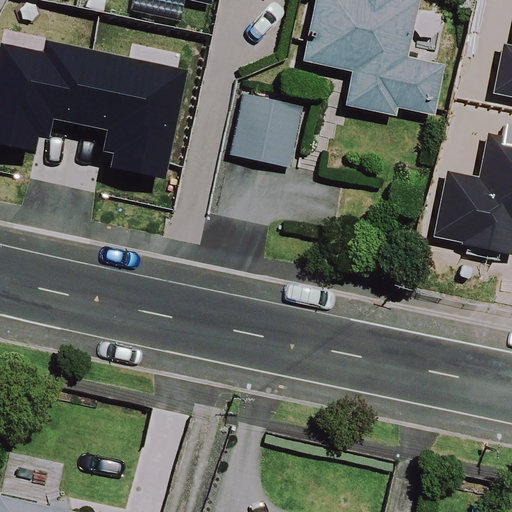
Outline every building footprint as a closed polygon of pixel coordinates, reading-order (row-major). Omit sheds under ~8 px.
[(49,0),(30,88),(136,113),(150,50),(172,55),(185,0),(49,0)] [(417,0),(311,0),(296,61),(351,75),(343,107),(400,121),(402,111),(429,118),(442,69),(403,60),(417,0)] [(511,91),(501,149),(511,151),(511,91)] [(301,111),(239,95),(224,156),(285,171),(301,111)] [(62,511),(0,497),(0,511),(62,511)]
